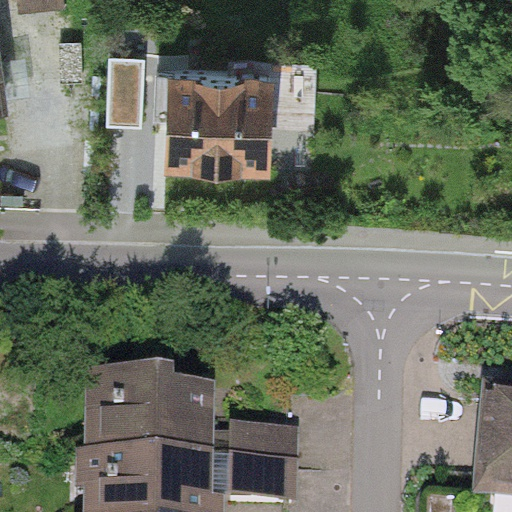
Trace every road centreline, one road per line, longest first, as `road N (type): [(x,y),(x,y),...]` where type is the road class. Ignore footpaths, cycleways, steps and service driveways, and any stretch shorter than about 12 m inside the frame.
road 1 (residential): [(0,274),(382,280)]
road 2 (residential): [(382,280),(373,511)]
road 3 (residential): [(382,280),(511,288)]
